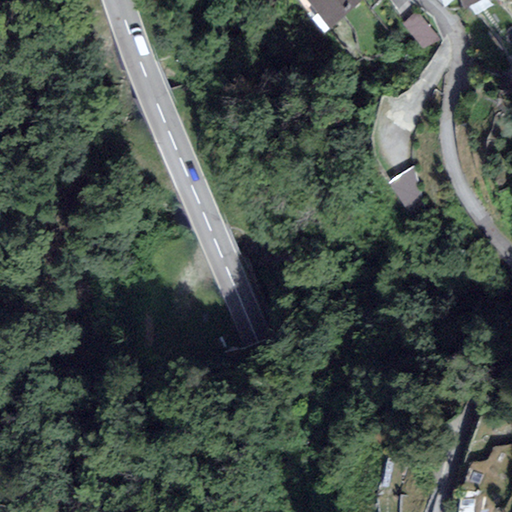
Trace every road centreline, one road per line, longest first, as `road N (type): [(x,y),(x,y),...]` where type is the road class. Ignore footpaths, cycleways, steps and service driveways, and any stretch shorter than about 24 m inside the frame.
road 1 (tertiary): [(316,511),(284,405),(117,0)]
road 2 (residential): [(511,258),(454,177),(446,123),(458,43),(424,0)]
road 3 (residential): [(440,511),(470,410),(511,361)]
